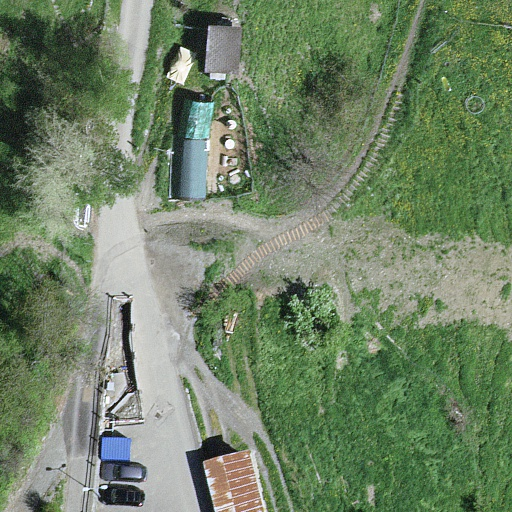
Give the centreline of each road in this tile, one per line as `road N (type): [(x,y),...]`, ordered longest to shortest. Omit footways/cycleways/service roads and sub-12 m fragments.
road 1 (unclassified): [(134,0),(116,139),(123,315)]
road 2 (residential): [(123,315),(154,362),(197,511)]
road 3 (unclassified): [(123,315),(93,364),(77,511)]
